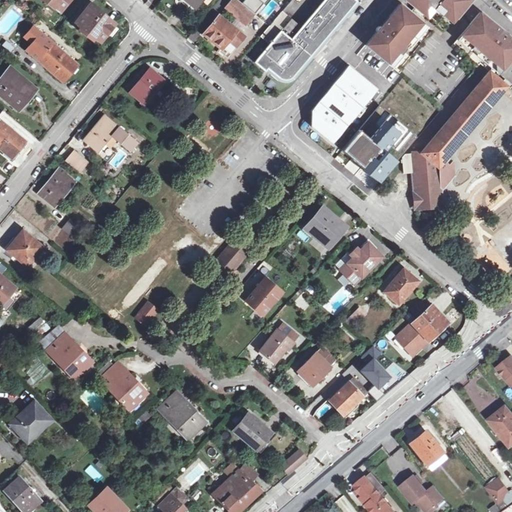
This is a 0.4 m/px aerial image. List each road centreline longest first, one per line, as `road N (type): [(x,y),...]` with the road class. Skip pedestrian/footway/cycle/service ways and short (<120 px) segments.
road 1 (residential): [(152,24),(269,125),(382,0)]
road 2 (residential): [(90,339),(133,343),(154,358),(176,356),(224,385),(255,377),(347,461)]
road 3 (residential): [(0,207),(152,24)]
road 4 (secondary): [(347,461),(511,324)]
